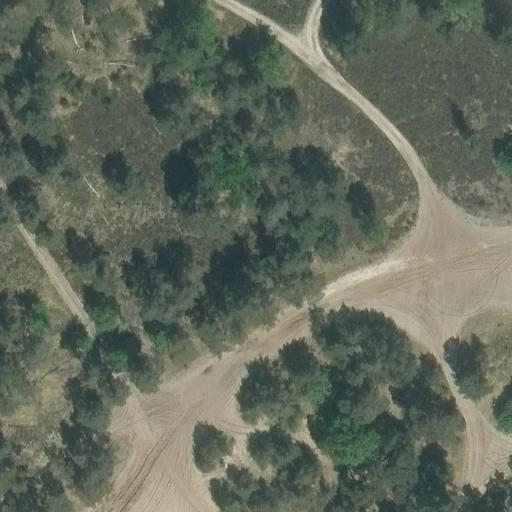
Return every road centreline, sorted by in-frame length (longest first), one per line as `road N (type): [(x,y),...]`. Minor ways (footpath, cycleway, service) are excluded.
road 1 (track): [(228,0),(418,149),(450,265),(437,360),(476,416),(463,511)]
road 2 (track): [(511,243),(317,312),(179,399),(99,511)]
road 3 (track): [(179,399),(0,491)]
